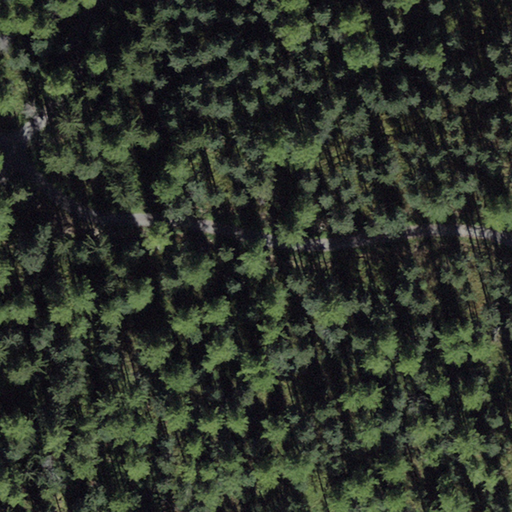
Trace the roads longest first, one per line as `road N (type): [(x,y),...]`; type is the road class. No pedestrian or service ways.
road 1 (track): [(511,241),(477,228),(322,247),(223,227),(87,223),(0,140)]
road 2 (track): [(100,0),(68,72),(0,170)]
